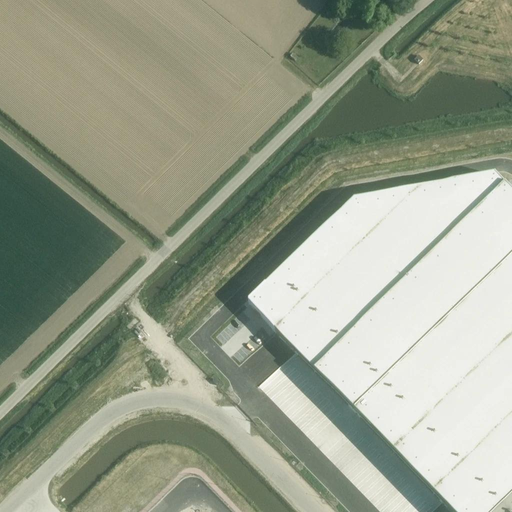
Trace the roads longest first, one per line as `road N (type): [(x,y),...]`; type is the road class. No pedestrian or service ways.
road 1 (unclassified): [(0,413),(426,0)]
road 2 (tertiary): [(5,511),(96,424),(129,405),(165,399),(222,419),(314,511)]
